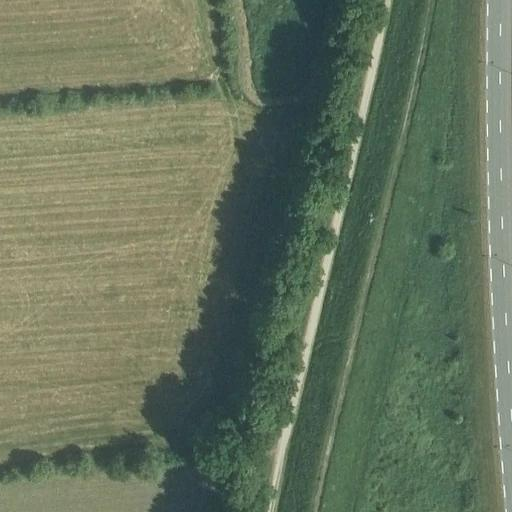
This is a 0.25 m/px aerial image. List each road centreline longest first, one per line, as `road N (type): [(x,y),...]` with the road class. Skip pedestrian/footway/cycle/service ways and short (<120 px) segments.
road 1 (track): [(385,0),(270,511)]
road 2 (primary): [(498,0),(511,448)]
